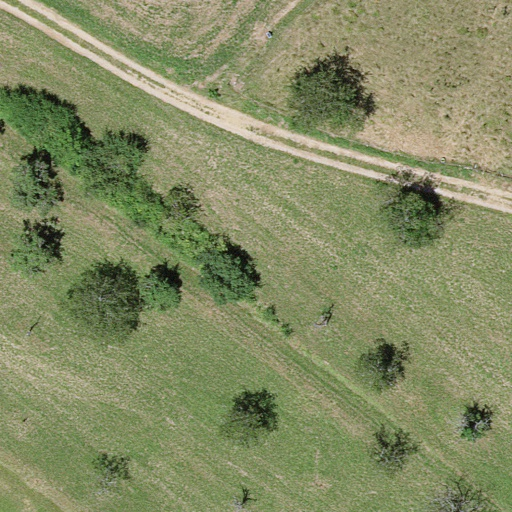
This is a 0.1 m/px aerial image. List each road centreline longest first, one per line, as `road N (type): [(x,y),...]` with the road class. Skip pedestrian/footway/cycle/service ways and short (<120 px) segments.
road 1 (track): [(0,137),(472,511)]
road 2 (track): [(511,204),(194,115),(0,10)]
